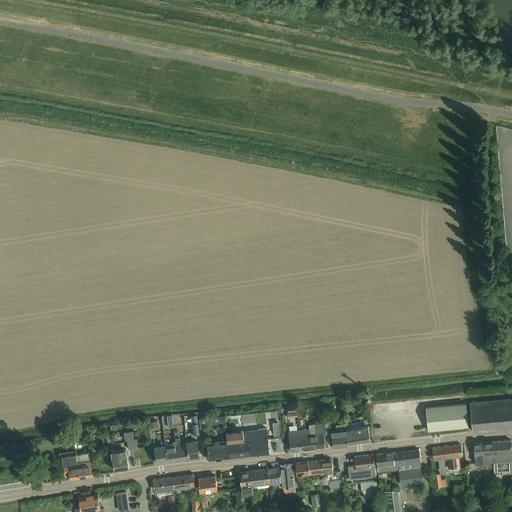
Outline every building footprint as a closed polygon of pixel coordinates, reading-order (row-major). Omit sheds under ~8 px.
[(472,431),(511,427),(511,397),(470,402),(472,431)] [(428,431),(469,427),(466,403),(426,407),(428,431)] [(225,416),(199,419),(201,429),(227,425),(226,422),(225,416)] [(323,431),(323,425),(323,422),(315,423),(316,428),(310,429),(310,428),(299,429),(301,449),(325,447),(323,431)] [(348,444),(346,429),(331,431),(331,424),(323,425),(323,431),(325,447),(348,444)] [(346,429),(348,444),(370,441),(368,426),(346,429)] [(227,443),(225,443),(227,453),(227,458),(246,455),(270,453),(270,445),(268,428),(244,431),(244,430),(226,432),(227,443)] [(291,451),(301,449),(299,429),(288,431),(291,451)] [(74,439),(82,438),(81,430),(73,431),(74,436),(74,439)] [(133,431),(124,432),(125,441),(127,440),(129,449),(136,448),(134,439),(133,431)] [(189,459),(187,442),(180,443),(180,437),(175,438),(176,442),(179,460),(189,459)] [(187,442),(189,459),(200,457),(197,440),(187,442)] [(214,444),(206,445),(208,460),(227,458),(227,453),(225,443),(220,443),(220,440),(214,441),(214,444)] [(493,441),(495,467),(495,473),(511,471),(511,457),(511,440),(493,441)] [(487,469),(495,467),(493,441),(474,442),(475,463),(476,468),(480,469),(483,469),(487,469)] [(167,462),(179,460),(176,442),(173,442),(174,444),(165,446),(167,462)] [(447,445),(446,446),(447,456),(448,464),(448,467),(448,468),(449,471),(450,471),(450,470),(458,469),(458,471),(461,471),(460,467),(460,464),(459,456),(462,455),(461,444),(447,445)] [(157,463),(167,462),(165,446),(154,447),(157,463)] [(129,469),(126,449),(112,452),(113,462),(110,463),(111,467),(114,466),(115,471),(129,469)] [(423,482),(420,457),(419,449),(376,454),(377,464),(378,472),(399,470),(401,485),(423,482)] [(70,480),(80,478),(78,464),(76,454),(63,456),(65,475),(70,475),(70,480)] [(78,464),(80,478),(93,477),(91,460),(83,462),(82,454),(76,454),(78,464)] [(377,489),(376,480),(375,464),(374,454),(354,456),(355,464),(348,464),(350,478),(346,478),(347,483),(361,481),(362,490),(377,489)] [(31,461),(30,458),(23,459),(24,461),(24,464),(25,467),(25,471),(38,468),(36,460),(31,461)] [(313,461),(315,472),(323,471),(323,473),(333,472),(331,459),(313,461)] [(297,474),(315,472),(313,461),(296,463),(297,474)] [(280,467),(282,486),(284,486),(285,494),(296,493),(293,464),(280,466),(280,467)] [(279,486),(282,486),(280,467),(269,469),(271,481),(279,480),(279,486)] [(253,484),(271,481),(269,469),(251,471),(253,488),(254,487),(253,484)] [(243,489),(253,488),(251,471),(241,473),(243,489)] [(435,487),(443,486),(441,473),(433,474),(435,487)] [(194,474),(174,476),(175,488),(195,486),(194,474)] [(174,476),(154,479),(154,481),(155,491),(156,490),(156,496),(175,493),(174,488),(175,488),(174,476)] [(207,477),(199,478),(201,491),(209,490),(218,488),(216,476),(207,477)] [(383,511),(400,511),(398,489),(381,491),(383,511)] [(126,492),(116,493),(119,511),(129,510),(126,492)] [(76,511),(101,511),(98,493),(79,496),(81,508),(76,508),(76,511)] [(320,493),(311,495),(313,507),(322,505),(320,493)] [(170,510),(177,509),(175,495),(168,496),(170,510)] [(192,511),(201,511),(200,499),(192,500),(192,511)]
